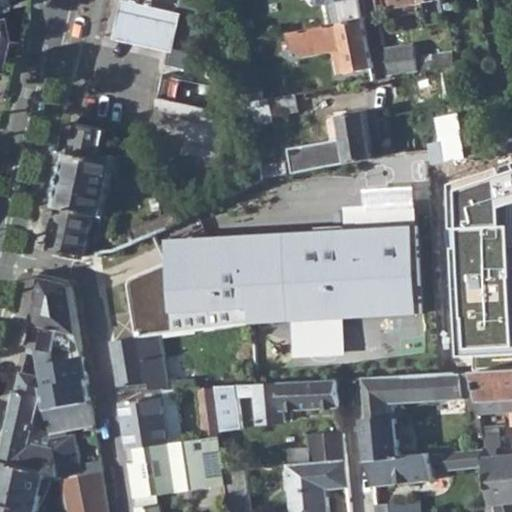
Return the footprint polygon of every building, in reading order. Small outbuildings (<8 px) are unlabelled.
[(179,11),(128,0),(127,0),(119,39),(171,50),(179,11)] [(178,0),(178,2),(181,3),(179,11),(171,50),(168,61),(191,66),(205,0),(178,0)] [(422,0),(425,12),(444,8),(442,0),(422,0)] [(442,0),(444,8),(447,22),(456,21),(451,0),(442,0)] [(334,51),(339,73),(372,67),(363,19),(290,32),(293,49),(305,55),(334,51)] [(238,41),(239,47),(247,45),(246,39),(238,41)] [(387,47),(391,76),(455,66),(453,52),(418,57),(414,43),(387,47)] [(294,83),(295,93),(296,93),(320,89),(318,78),(294,83)] [(250,101),(254,123),(276,119),(275,116),(275,114),(300,110),(296,93),(295,93),(250,101)] [(180,150),(215,159),(221,133),(212,108),(158,96),(152,120),(185,128),(180,150)] [(465,132),(468,145),(469,150),(482,150),(498,149),(497,145),(495,145),(495,137),(480,138),(474,104),(462,105),(463,114),(465,132)] [(291,149),(295,173),(357,161),(376,158),(367,112),(342,116),(346,139),(291,149)] [(417,140),(419,152),(426,152),(433,152),(469,150),(468,145),(465,132),(463,114),(440,118),(443,135),(441,142),(433,142),(428,138),(417,140)] [(108,130),(80,123),(73,152),(93,157),(102,156),(108,130)] [(395,148),(397,155),(405,154),(404,146),(395,148)] [(88,253),(91,240),(96,216),(104,219),(118,155),(102,156),(93,157),(73,152),(52,247),(86,254),(88,253)] [(511,206),(511,162),(452,183),(461,356),(511,353),(511,225),(507,226),(506,208),(511,206)] [(133,229),(137,239),(160,230),(181,221),(176,210),(165,215),(133,229)] [(100,242),(104,219),(96,216),(91,240),(100,242)] [(135,277),(130,284),(138,337),(163,334),(253,322),(421,313),(416,226),(168,239),(169,263),(135,277)] [(38,347),(54,351),(59,329),(81,333),(71,282),(45,277),(29,346),(38,347)] [(54,351),(84,357),(81,333),(59,329),(54,351)] [(138,337),(114,340),(123,391),(166,389),(180,388),(198,387),(196,379),(171,383),(163,334),(138,337)] [(28,352),(40,356),(38,347),(29,346),(28,352)] [(47,396),(49,406),(92,399),(84,357),(41,364),(43,374),(47,396)] [(484,412),(484,414),(504,412),(503,410),(511,409),(511,420),(511,453),(509,454),(497,455),(496,446),(499,446),(498,426),(485,427),(486,438),(486,449),(488,458),(489,468),(493,511),(503,511),(501,503),(511,501),(511,368),(485,370),(478,371),(480,390),(481,397),(482,403),(484,412)] [(10,430),(34,435),(43,395),(47,396),(43,374),(23,371),(10,430)] [(463,400),(463,398),(462,371),(455,372),(424,374),(425,402),(463,400)] [(463,398),(474,397),(474,390),(480,390),(478,371),(462,371),(463,398)] [(363,377),(366,404),(391,403),(404,403),(425,402),(424,374),(404,374),(363,377)] [(217,386),(222,432),(243,430),(239,397),(257,396),(260,424),(286,421),(286,410),(342,406),(339,378),(334,379),(271,383),(258,384),(217,386)] [(199,387),(205,439),(222,437),(222,432),(217,386),(199,387)] [(180,388),(166,389),(174,442),(186,441),(180,388)] [(138,446),(174,442),(166,389),(123,391),(131,447),(138,446)] [(104,469),(102,458),(96,459),(81,461),(76,431),(60,433),(60,429),(96,423),(92,399),(49,406),(50,414),(54,434),(57,448),(62,473),(63,475),(104,469)] [(398,435),(396,418),(393,418),(391,403),(366,404),(368,420),(372,460),(400,458),(398,435)] [(391,403),(393,418),(396,418),(398,408),(404,403),(391,403)] [(476,439),(486,438),(484,412),(482,403),(472,404),(476,439)] [(8,437),(32,442),(34,435),(10,430),(8,437)] [(92,433),(96,459),(102,458),(98,433),(92,433)] [(346,460),(344,433),(308,436),(309,447),(290,450),(291,465),(311,463),(346,460)] [(49,470),(62,473),(57,448),(32,442),(8,437),(4,459),(49,470)] [(205,439),(186,441),(174,442),(138,446),(140,462),(133,463),(138,495),(160,493),(228,486),(226,471),(222,437),(205,439)] [(374,487),(434,481),(433,467),(447,465),(447,472),(489,468),(488,458),(486,449),(432,454),(409,457),(400,458),(372,460),(374,487)] [(0,498),(40,508),(49,470),(4,459),(0,473),(0,498)] [(288,466),(291,511),(328,511),(327,488),(349,485),(346,460),(311,463),(291,465),(288,466)] [(63,475),(68,506),(109,500),(104,469),(63,475)] [(228,486),(230,511),(250,511),(246,470),(226,471),(228,486)] [(160,493),(138,495),(139,506),(161,503),(160,493)] [(0,511),(49,511),(50,509),(40,508),(0,498),(0,511)] [(68,509),(68,511),(109,511),(110,511),(109,500),(68,506),(68,509)] [(162,511),(162,505),(161,503),(139,506),(140,511),(162,511)] [(376,511),(421,511),(420,503),(395,503),(376,503),(376,511)]
